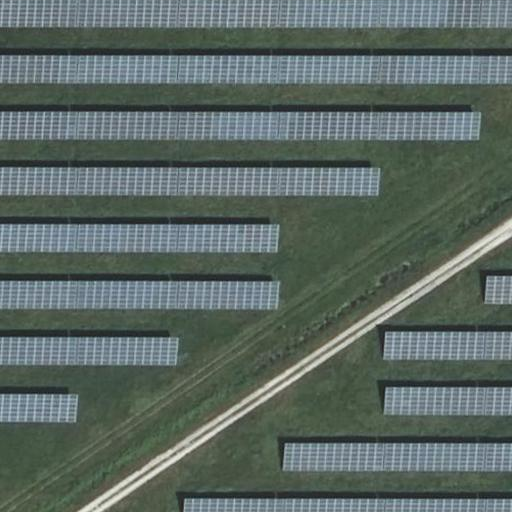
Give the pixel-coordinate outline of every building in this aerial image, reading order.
[(0,0),(0,27),(511,32),(511,3),(183,0),(0,0)] [(511,56),(0,54),(0,82),(511,85),(511,56)] [(477,118),(0,112),(0,140),(476,146),(477,118)] [(0,223),(0,252),(275,254),(275,225),(0,223)] [(511,271),(482,271),(482,298),(511,298),(511,271)] [(0,309),(275,311),(275,282),(0,280),(0,309)] [(511,328),(381,327),(380,357),(511,358),(511,328)] [(174,339),(0,337),(0,366),(173,368),(174,339)] [(380,412),(511,413),(511,384),(381,383),(380,412)] [(0,421),(73,422),(73,393),(0,393),(0,421)] [(511,440),(279,438),(279,468),(511,470),(511,440)] [(178,511),(511,511),(511,497),(179,495),(178,511)]
